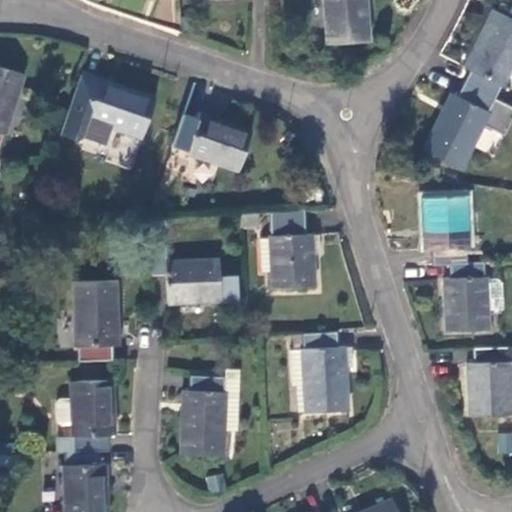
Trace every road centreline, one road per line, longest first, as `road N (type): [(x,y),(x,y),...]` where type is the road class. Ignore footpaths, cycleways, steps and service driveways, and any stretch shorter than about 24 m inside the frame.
road 1 (residential): [(29,0),(346,114)]
road 2 (residential): [(346,114),(354,186),(422,425)]
road 3 (residential): [(422,425),(205,511)]
road 4 (residential): [(153,511),(143,465),(152,322)]
road 5 (residential): [(443,0),(395,79),(346,114)]
